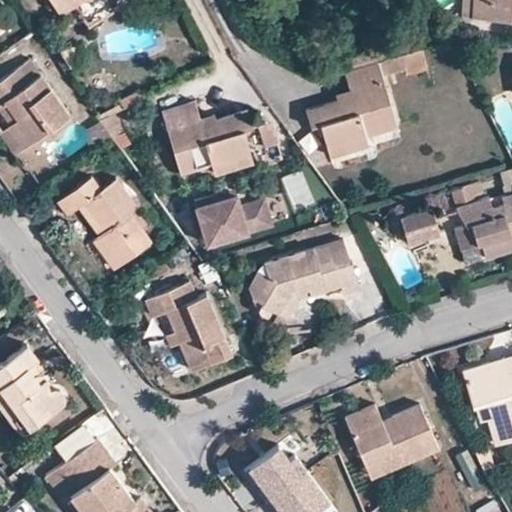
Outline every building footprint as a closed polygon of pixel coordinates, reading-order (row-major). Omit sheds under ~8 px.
[(56,7),(51,0),(42,0),(49,12),(56,7)] [(51,0),(56,7),(58,12),(75,2),(90,25),(129,0),(51,0)] [(472,13),(472,0),(460,0),(460,12),(472,13)] [(511,0),(472,0),(472,13),(511,16),(511,0)] [(339,58),(343,70),(375,60),(373,47),(339,58)] [(396,123),(381,74),(405,67),(400,53),(375,60),(343,70),(348,88),(335,92),(337,97),(305,107),(310,123),(319,121),(326,144),(345,138),(348,149),(367,144),(364,132),(396,123)] [(66,111),(38,72),(27,78),(18,66),(0,78),(0,98),(4,96),(17,114),(6,121),(22,143),(66,111)] [(22,143),(6,121),(17,114),(4,96),(0,98),(0,131),(13,150),(22,143)] [(160,111),(179,170),(209,161),(213,173),(233,166),(229,155),(249,149),(242,126),(251,124),(246,108),(213,118),(211,112),(199,116),(193,100),(160,111)] [(345,138),(326,144),(329,155),(348,149),(345,138)] [(249,149),(229,155),(233,166),(253,161),(249,149)] [(99,235),(121,263),(154,239),(141,223),(131,210),(138,206),(138,205),(116,177),(101,189),(90,175),(56,201),(67,215),(80,205),(87,199),(108,227),(100,233),(99,235)] [(222,188),(191,198),(205,242),(269,221),(261,194),(238,202),(234,190),(224,193),(222,188)] [(281,188),(261,194),(269,221),(290,215),(281,188)] [(511,189),(499,193),(502,201),(489,205),(487,196),(454,206),(465,222),(470,221),(476,243),(481,242),(485,257),(511,248),(511,189)] [(108,227),(87,199),(80,205),(100,233),(108,227)] [(430,204),(399,213),(406,236),(437,227),(430,204)] [(131,210),(141,223),(147,219),(138,206),(131,210)] [(121,263),(99,235),(88,243),(110,272),(121,263)] [(351,264),(342,237),(262,262),(256,268),(247,286),(251,296),(261,301),(259,304),(275,313),(281,316),(295,292),(307,288),(309,295),(339,286),(333,269),(351,264)] [(339,286),(341,294),(359,289),(351,264),(333,269),(339,286)] [(180,338),(192,365),(228,349),(202,291),(186,298),(180,284),(146,299),(153,315),(166,308),(174,325),(180,338)] [(281,316),(287,318),(289,316),(298,299),(309,295),(307,288),(295,292),(281,316)] [(255,311),(270,319),(275,313),(259,304),(255,311)] [(180,338),(174,325),(164,330),(170,342),(180,338)] [(0,357),(0,409),(16,433),(50,408),(54,405),(62,397),(59,391),(57,389),(55,388),(50,385),(47,385),(44,374),(41,371),(37,370),(30,375),(22,365),(29,360),(34,356),(23,341),(0,357)] [(488,414),(495,441),(511,436),(511,354),(498,359),(499,364),(488,367),(487,362),(460,370),(469,401),(473,400),(478,417),(488,414)] [(22,365),(30,375),(37,370),(29,360),(22,365)] [(341,416),(360,463),(393,449),(398,462),(435,447),(417,402),(378,417),(373,403),(341,416)] [(62,459),(72,473),(104,450),(94,436),(62,459)] [(306,469),(294,453),(288,457),(278,443),(243,467),(265,498),(306,469)] [(489,448),(475,453),(478,459),(483,467),(494,464),(489,448)] [(393,449),(360,463),(365,475),(398,462),(393,449)] [(104,450),(72,473),(78,481),(103,464),(110,459),(104,450)] [(66,490),(80,511),(114,511),(123,506),(126,511),(143,511),(148,509),(137,493),(127,499),(103,464),(78,481),(66,490)] [(309,511),(328,499),(306,469),(265,498),(274,511),(309,511)] [(493,494),(474,504),(478,511),(493,511),(500,508),(493,494)]
